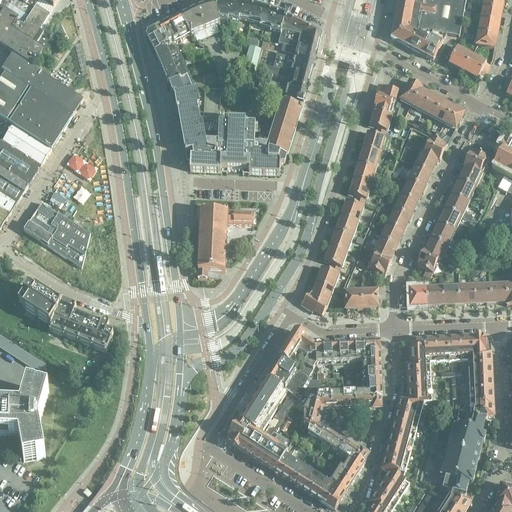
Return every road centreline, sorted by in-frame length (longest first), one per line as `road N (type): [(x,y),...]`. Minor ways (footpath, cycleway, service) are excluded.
road 1 (secondary): [(177,307),(148,113),(118,0)]
road 2 (tertiary): [(268,303),(309,222),(361,39)]
road 3 (residential): [(307,511),(209,448),(291,317)]
road 4 (secondary): [(109,74),(147,330)]
road 5 (residential): [(395,328),(398,276),(480,106)]
road 6 (unclassified): [(109,74),(0,253)]
road 7 (residential): [(354,511),(395,372),(395,328)]
road 8 (unclassified): [(0,254),(147,330)]
road 9 (tertiary): [(347,30),(299,187)]
road 10 (residential): [(480,106),(361,39)]
road 11 (tertiary): [(179,398),(192,371),(241,345),(268,303)]
road 12 (residential): [(496,325),(500,456)]
road 13 (tertiary): [(299,187),(240,296)]
